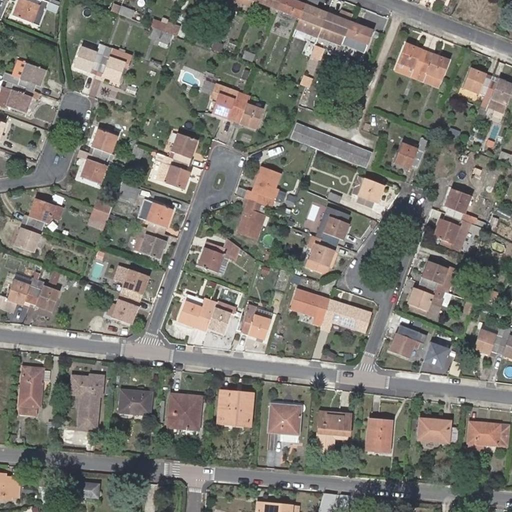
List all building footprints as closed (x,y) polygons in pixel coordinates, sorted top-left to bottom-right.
[(12,16),(32,24),(39,6),(46,8),(56,12),(58,4),(59,3),(42,0),(19,0),(17,6),(16,5),(12,16)] [(276,9),(279,1),(276,0),(252,0),(253,0),(276,9)] [(299,18),(304,5),(292,0),(284,0),(284,3),(279,1),(276,9),(299,18)] [(321,27),(324,19),(319,17),(320,12),(304,5),(299,18),(321,27)] [(46,8),(39,6),(32,24),(39,27),(46,8)] [(123,6),(120,15),(132,19),(135,10),(123,6)] [(338,18),(331,15),(329,21),(324,19),(321,27),(317,36),(341,45),(342,41),(347,30),(350,22),(350,21),(352,16),(341,11),(339,17),(338,18)] [(339,17),(327,12),(324,19),(329,21),(331,15),(338,18),(339,17)] [(167,23),(153,18),(150,26),(152,27),(156,29),(163,31),(167,23)] [(350,21),(350,22),(365,28),(364,34),(369,36),(372,30),(350,21)] [(179,26),(167,22),(167,23),(163,31),(175,36),(179,26)] [(364,50),(369,36),(364,34),(365,28),(350,22),(347,30),(342,41),(364,50)] [(156,29),(152,27),(148,38),(168,45),(172,35),(163,31),(156,29)] [(81,46),(96,51),(99,45),(83,40),(81,46)] [(414,48),(420,51),(426,53),(428,50),(421,47),(406,42),(405,43),(415,46),(414,48)] [(90,68),(97,70),(103,54),(106,45),(99,43),(99,45),(96,51),(81,46),(73,64),(84,68),(84,66),(90,68)] [(420,70),(426,53),(420,51),(414,48),(415,46),(405,43),(398,62),(394,71),(416,80),(420,70)] [(103,54),(97,70),(103,72),(103,73),(109,75),(109,76),(118,80),(117,82),(121,83),(132,56),(106,45),(103,54)] [(426,53),(433,56),(439,58),(440,57),(448,60),(449,58),(434,53),(428,50),(426,53)] [(255,55),(245,51),(243,58),(252,61),(255,55)] [(433,56),(426,53),(420,70),(416,80),(438,88),(441,79),(448,60),(440,57),(439,58),(433,56)] [(345,57),(339,54),(336,63),(342,65),(345,57)] [(12,75),(20,78),(25,63),(17,60),(12,75)] [(45,69),(25,63),(20,78),(12,75),(5,73),(2,79),(8,81),(17,85),(33,91),(35,85),(36,85),(39,78),(41,79),(45,69)] [(478,74),(485,76),(485,75),(486,74),(471,67),(470,68),(478,72),(478,74)] [(484,95),(491,79),(485,76),(478,74),(478,72),(470,68),(463,87),(484,95)] [(39,78),(36,85),(40,86),(46,70),(45,69),(41,79),(39,78)] [(117,82),(118,80),(109,76),(109,75),(103,73),(102,76),(117,82)] [(313,87),(316,76),(306,73),(302,83),(313,87)] [(497,81),(491,79),(484,95),(480,106),(493,110),(494,108),(503,112),(507,104),(511,88),(511,84),(505,81),(504,83),(497,81)] [(33,91),(17,85),(8,81),(5,88),(2,87),(0,92),(0,106),(5,109),(6,106),(24,112),(28,103),(26,102),(28,96),(31,97),(33,91)] [(228,115),(234,117),(240,101),(243,94),(235,91),(233,98),(229,97),(231,90),(216,83),(212,94),(217,96),(216,101),(211,113),(220,116),(221,114),(227,116),(228,115)] [(137,88),(128,85),(126,91),(135,94),(137,88)] [(39,92),(33,91),(31,97),(37,99),(39,92)] [(240,101),(234,117),(240,120),(240,121),(246,123),(246,125),(255,128),(262,109),(247,104),(250,97),(243,94),(240,101)] [(379,119),(373,128),(381,133),(387,123),(379,119)] [(246,123),(240,121),(239,124),(255,130),(255,128),(246,125),(246,123)] [(289,138),(293,140),(296,141),(302,125),(296,122),(289,138)] [(302,125),(296,141),(303,143),(309,127),(302,125)] [(309,146),(315,130),(309,127),(303,143),(309,146)] [(95,148),(92,154),(108,160),(117,135),(98,129),(94,140),(96,141),(93,147),(95,148)] [(309,146),(313,147),(316,148),(321,132),(315,130),(309,146)] [(322,151),(328,135),(321,132),(316,148),(322,151)] [(171,158),(189,164),(191,157),(188,156),(190,149),(192,150),(196,139),(176,133),(170,151),(174,152),(171,158)] [(328,153),(334,137),(328,135),(322,151),(328,153)] [(334,155),(341,140),(334,137),(328,153),(334,155)] [(188,156),(191,157),(197,140),(196,139),(192,150),(190,149),(188,156)] [(401,142),(394,161),(403,165),(404,163),(410,166),(411,165),(417,167),(423,151),(424,152),(428,141),(421,139),(417,149),(401,142)] [(341,158),(347,142),(341,140),(334,155),(341,158)] [(347,160),(353,145),(347,142),(341,158),(347,160)] [(354,163),(360,147),(353,145),(347,160),(354,163)] [(354,163),(360,165),(366,149),(360,147),(354,163)] [(360,165),(366,168),(372,152),(366,149),(360,165)] [(511,153),(511,154),(502,151),(499,160),(511,165),(511,153)] [(186,171),(189,164),(171,158),(168,157),(158,153),(156,160),(163,163),(156,181),(163,182),(183,189),(187,178),(185,178),(187,171),(186,171)] [(108,160),(92,154),(89,160),(86,167),(84,166),(81,176),(100,183),(108,160)] [(79,175),(81,176),(84,166),(86,167),(89,160),(86,159),(79,175)] [(184,189),(190,172),(192,165),(189,164),(186,171),(187,171),(185,178),(187,178),(183,189),(184,189)] [(250,190),(247,199),(260,203),(268,206),(271,208),(274,199),(271,198),(281,173),(259,166),(255,178),(257,179),(253,191),(250,190)] [(356,196),(364,177),(358,176),(351,194),(356,196)] [(379,195),(383,185),(364,177),(356,196),(354,201),(371,207),(374,201),(377,195),(379,195)] [(122,185),(118,198),(134,203),(138,191),(122,185)] [(384,185),(383,185),(379,195),(377,195),(374,201),(378,203),(384,185)] [(443,206),(446,207),(448,200),(447,199),(451,188),(450,188),(443,206)] [(447,207),(444,213),(461,219),(474,224),(475,221),(476,219),(464,214),(470,195),(451,188),(447,199),(448,200),(446,207),(447,207)] [(339,195),(327,191),(326,196),(336,201),(339,195)] [(26,223),(42,229),(44,222),(49,223),(51,218),(58,220),(63,208),(55,205),(36,199),(32,209),(33,210),(31,217),(28,216),(26,223)] [(260,203),(247,199),(245,207),(247,208),(242,220),(240,219),(236,231),(256,239),(265,214),(268,206),(260,203)] [(94,209),(108,213),(112,205),(97,200),(94,209)] [(147,227),(164,232),(166,226),(163,225),(166,218),(168,218),(172,208),(152,201),(146,219),(149,220),(147,227)] [(163,225),(166,226),(173,209),(172,208),(168,218),(166,218),(163,225)] [(108,213),(94,209),(90,218),(105,224),(108,213)] [(461,219),(444,213),(442,220),(441,220),(439,226),(437,225),(432,235),(442,239),(440,244),(460,251),(467,231),(480,236),(483,227),(474,224),(461,219)] [(320,237),(329,216),(323,215),(315,235),(320,237)] [(505,218),(494,215),(492,221),(503,225),(505,218)] [(320,237),(336,243),(339,237),(340,238),(343,231),(345,232),(348,222),(329,216),(320,237)] [(439,226),(441,220),(438,219),(431,235),(432,235),(437,225),(439,226)] [(14,245),(15,245),(19,234),(21,235),(23,228),(24,229),(26,223),(23,222),(21,228),(20,227),(14,245)] [(343,231),(340,238),(343,238),(349,223),(348,222),(345,232),(343,231)] [(34,252),(42,229),(26,223),(24,229),(23,228),(21,235),(19,234),(15,245),(34,252)] [(161,240),(164,232),(147,227),(144,235),(142,234),(141,237),(143,238),(139,250),(158,257),(162,248),(160,247),(162,240),(161,240)] [(334,250),(336,243),(320,237),(315,235),(312,234),(310,241),(308,246),(312,247),(308,258),(327,265),(331,256),(329,255),(331,249),(334,250)] [(139,250),(143,238),(141,237),(137,236),(133,248),(139,250)] [(206,247),(203,253),(201,253),(197,264),(216,271),(223,274),(229,258),(235,260),(240,248),(227,238),(225,247),(209,241),(206,247)] [(203,253),(206,247),(209,241),(205,240),(203,246),(196,263),(197,264),(201,253),(203,253)] [(421,277),(418,283),(439,291),(441,284),(447,268),(428,261),(424,270),(427,271),(424,278),(421,277)] [(119,292),(136,298),(138,292),(139,292),(141,286),(143,287),(148,275),(128,268),(119,292)] [(56,285),(60,273),(53,270),(48,282),(56,285)] [(29,285),(31,279),(14,273),(12,279),(29,285)] [(141,286),(139,292),(138,292),(136,298),(139,300),(140,300),(142,293),(149,276),(148,275),(143,287),(141,286)] [(21,300),(29,303),(35,287),(37,280),(31,278),(29,285),(12,279),(6,298),(15,302),(16,300),(21,302),(21,300)] [(35,287),(29,303),(35,305),(36,302),(43,305),(42,307),(51,310),(59,291),(43,285),(44,283),(37,280),(35,287)] [(439,291),(418,283),(416,289),(415,289),(412,296),(410,295),(407,303),(405,309),(436,320),(441,304),(443,299),(441,299),(443,292),(439,291)] [(318,309),(325,311),(330,298),(322,295),(321,297),(309,294),(310,292),(297,288),(290,308),(315,316),(318,309)] [(412,296),(415,289),(412,288),(406,303),(407,303),(410,295),(412,296)] [(133,305),(136,298),(119,292),(110,316),(130,323),(134,313),(132,312),(134,305),(133,305)] [(452,295),(443,292),(441,299),(443,299),(441,304),(447,306),(452,295)] [(194,322),(200,324),(207,307),(209,302),(187,294),(185,299),(177,319),(186,323),(186,321),(193,323),(194,322)] [(5,299),(20,305),(27,307),(29,303),(21,300),(21,302),(16,300),(15,302),(6,298),(5,299)] [(131,323),(137,306),(139,300),(136,298),(133,305),(134,305),(132,312),(134,313),(130,323),(131,323)] [(330,298),(325,311),(319,330),(329,333),(332,322),(357,329),(363,309),(351,305),(350,307),(338,303),(339,301),(330,298)] [(207,307),(200,324),(207,327),(208,324),(215,327),(215,328),(224,331),(231,312),(235,313),(237,308),(217,301),(216,305),(209,302),(207,307)] [(473,303),(467,301),(462,313),(468,315),(473,303)] [(36,302),(35,305),(51,311),(51,310),(42,307),(43,305),(36,302)] [(249,330),(249,332),(256,333),(255,336),(264,339),(271,318),(254,314),(256,306),(250,304),(243,328),(249,330)] [(273,311),(256,306),(254,314),(271,318),(273,311)] [(176,320),(192,326),(199,329),(200,324),(194,322),(193,323),(186,321),(186,323),(177,319),(176,320)] [(402,328),(410,332),(412,332),(414,326),(404,322),(402,328)] [(208,324),(207,327),(223,332),(224,331),(215,328),(215,327),(208,324)] [(489,326),(488,331),(502,336),(504,331),(489,326)] [(388,350),(389,350),(393,339),(395,340),(398,333),(399,333),(401,328),(399,327),(397,333),(395,332),(388,350)] [(502,336),(497,352),(504,355),(505,352),(511,354),(510,356),(511,356),(511,334),(511,330),(511,329),(505,327),(504,331),(502,336)] [(393,339),(389,350),(408,358),(412,347),(415,341),(419,343),(423,345),(426,339),(417,334),(412,332),(410,332),(402,328),(401,328),(399,333),(398,333),(395,340),(393,339)] [(490,350),(497,352),(502,336),(488,331),(480,328),(473,347),(483,351),(483,349),(490,351),(490,350)] [(424,360),(447,368),(454,346),(432,339),(424,360)] [(473,348),(489,354),(495,356),(497,352),(490,350),(490,351),(483,349),(483,351),(473,347),(473,348)] [(465,362),(456,359),(451,373),(459,376),(465,362)] [(35,406),(39,407),(42,382),(49,383),(49,372),(43,371),(43,370),(23,368),(18,414),(34,415),(35,406)] [(72,394),(81,395),(82,395),(86,395),(84,416),(79,415),(78,426),(95,428),(99,395),(102,395),(104,377),(95,376),(95,380),(90,380),(91,378),(73,377),(72,394)] [(122,390),(120,412),(149,414),(152,392),(122,390)] [(222,392),(219,421),(248,424),(251,394),(222,392)] [(202,399),(189,398),(189,395),(171,394),(169,427),(199,429),(202,399)] [(286,410),(287,405),(269,403),(267,431),(281,433),(281,440),(298,442),(299,434),(300,411),(286,410)] [(334,417),(318,416),(315,451),(327,452),(329,433),(348,435),(350,415),(334,413),(334,417)] [(389,450),(391,421),(370,419),(368,448),(389,450)] [(448,428),(449,421),(419,419),(417,439),(447,442),(448,428)] [(470,421),(468,441),(468,450),(476,451),(477,443),(498,444),(500,424),(470,421)] [(448,428),(447,442),(456,442),(457,429),(448,428)] [(329,433),(327,452),(331,452),(332,438),(347,439),(348,435),(329,433)] [(403,477),(404,469),(395,469),(394,476),(403,477)] [(16,477),(8,477),(6,493),(14,495),(16,477)] [(33,485),(36,485),(38,502),(50,502),(48,485),(47,479),(32,477),(33,485)] [(97,492),(98,483),(71,481),(69,499),(82,500),(82,491),(97,492)] [(99,483),(98,483),(97,492),(82,491),(82,500),(85,500),(85,497),(98,497),(99,483)] [(323,511),(329,492),(318,491),(312,511),(323,511)] [(346,494),(334,493),(330,507),(343,508),(346,494)] [(270,507),(253,505),(252,511),(284,511),(285,503),(270,502),(270,507)]
